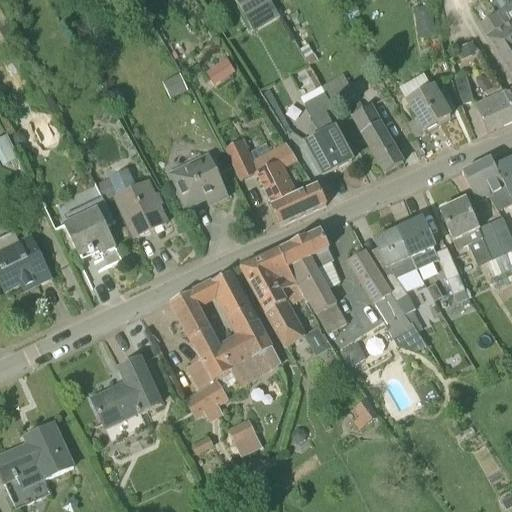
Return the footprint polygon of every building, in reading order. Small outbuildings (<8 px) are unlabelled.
[(275,13),(267,0),(233,0),(250,28),(275,13)] [(511,4),(494,16),(479,26),(511,78),(511,94),(506,98),(511,109),(511,4)] [(435,39),(430,7),(414,10),(419,41),(435,39)] [(458,67),(480,57),(474,44),(451,54),(458,67)] [(317,62),(308,46),(300,51),(309,66),(317,62)] [(206,74),(214,87),(234,74),(226,61),(206,74)] [(473,103),(465,76),(452,79),(460,107),(473,103)] [(179,77),(168,83),(163,85),(169,100),(186,92),(179,77)] [(355,98),(343,77),(321,88),(324,95),(332,110),(355,98)] [(433,88),(407,103),(416,119),(406,124),(414,138),(450,118),(433,88)] [(476,111),(487,136),(511,124),(511,109),(506,98),(505,98),(500,88),(486,94),(490,104),(489,105),(488,103),(479,107),(479,109),(476,111)] [(325,113),(332,110),(324,95),(303,106),(320,138),(306,145),(323,177),(351,162),(325,113)] [(385,175),(403,165),(371,108),(353,118),(385,175)] [(6,138),(0,140),(0,162),(3,168),(18,161),(7,137),(6,138)] [(286,147),(251,166),(239,144),(223,152),(239,182),(255,174),(273,209),(271,210),(280,227),(326,207),(315,190),(298,197),(284,170),(297,163),(286,147)] [(209,159),(184,170),(171,176),(186,209),(210,198),(212,204),(227,197),(209,159)] [(492,162),(463,175),(478,205),(489,199),(497,213),(511,205),(511,201),(511,199),(511,198),(495,170),(492,162)] [(511,162),(495,170),(511,198),(511,199),(511,162)] [(105,201),(113,197),(107,182),(98,186),(105,201)] [(134,240),(166,225),(147,184),(115,199),(134,240)] [(101,256),(116,250),(106,227),(115,223),(102,199),(81,208),(85,216),(64,225),(79,259),(98,250),(101,256)] [(491,264),(504,258),(490,226),(478,232),(466,202),(440,213),(458,253),(482,242),(491,264)] [(411,262),(416,272),(437,263),(453,298),(464,293),(446,251),(435,256),(432,250),(435,249),(421,220),(397,232),(411,262)] [(511,241),(503,221),(490,226),(504,258),(510,256),(511,254),(511,241)] [(397,232),(374,243),(387,271),(389,270),(392,277),(380,282),(403,318),(414,311),(395,281),(416,272),(411,262),(397,232)] [(321,234),(279,253),(308,304),(326,337),(348,325),(316,271),(334,263),(321,234)] [(10,249),(5,238),(0,240),(0,284),(4,293),(21,286),(24,293),(51,281),(31,239),(10,249)] [(279,253),(241,271),(266,315),(267,315),(285,348),(301,340),(286,313),(289,311),(288,308),(303,300),(306,305),(308,304),(279,253)] [(403,318),(380,282),(363,255),(348,264),(375,306),(390,330),(388,331),(393,341),(412,332),(403,318)] [(230,373),(231,376),(236,373),(243,387),(253,381),(246,368),(255,363),(259,371),(277,362),(230,275),(192,294),(200,310),(215,302),(234,337),(219,345),(232,372),(230,373)] [(170,305),(171,306),(201,363),(187,371),(199,393),(230,373),(232,372),(219,345),(200,310),(192,294),(170,305)] [(319,332),(306,338),(317,359),(330,353),(319,332)] [(343,358),(350,372),(366,364),(359,350),(343,358)] [(139,418),(162,408),(141,361),(119,371),(126,386),(92,401),(106,432),(138,417),(139,418)] [(225,403),(216,387),(185,404),(194,420),(225,403)] [(359,432),(365,428),(379,418),(367,402),(353,411),(359,419),(353,424),(359,432)] [(234,445),(254,436),(248,422),(227,432),(234,445)] [(28,447),(0,459),(0,477),(16,511),(51,496),(45,483),(73,469),(54,426),(25,440),(28,447)] [(191,448),(196,458),(213,450),(208,440),(191,448)]
